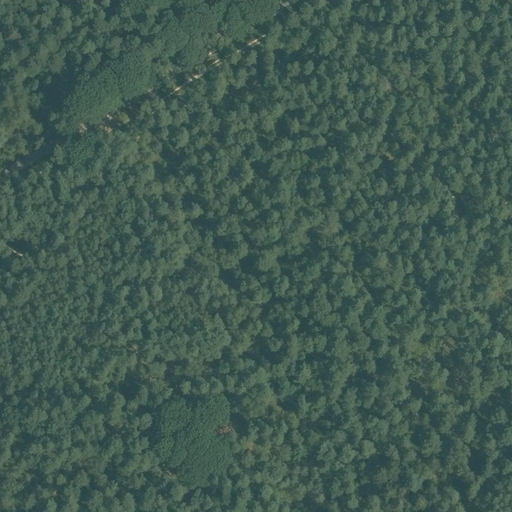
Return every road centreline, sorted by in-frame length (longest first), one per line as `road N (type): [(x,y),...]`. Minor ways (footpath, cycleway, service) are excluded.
road 1 (unclassified): [(0,178),(293,0)]
road 2 (unknown): [(77,131),(28,0)]
